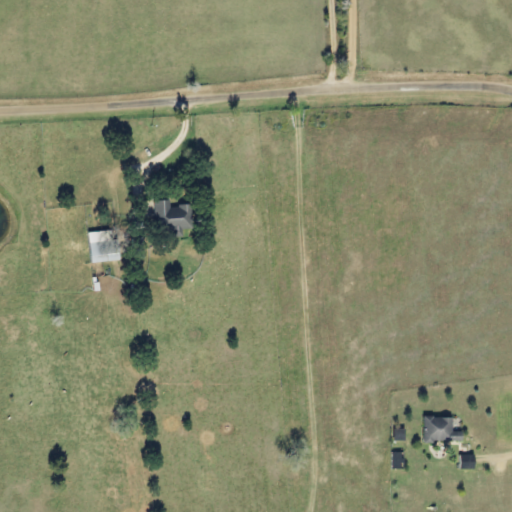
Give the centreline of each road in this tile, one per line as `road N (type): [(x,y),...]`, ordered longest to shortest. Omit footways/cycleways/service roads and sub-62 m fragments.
road 1 (residential): [(0,109),(511,87)]
road 2 (residential): [(290,92),(310,436),(307,511)]
